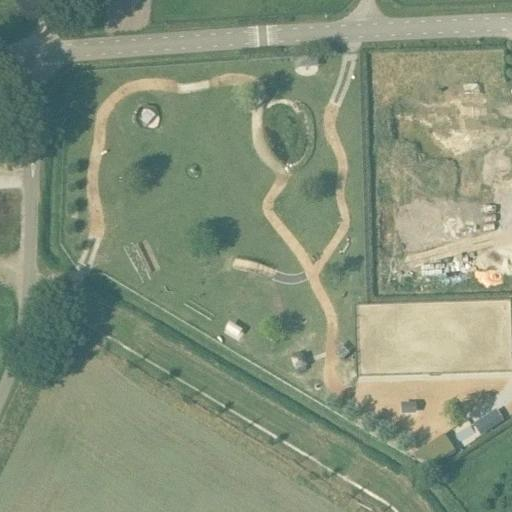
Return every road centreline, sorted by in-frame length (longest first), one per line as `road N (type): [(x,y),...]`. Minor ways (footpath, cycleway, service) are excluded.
road 1 (unclassified): [(39,52),(511,24)]
road 2 (residential): [(0,399),(26,314),(39,52)]
